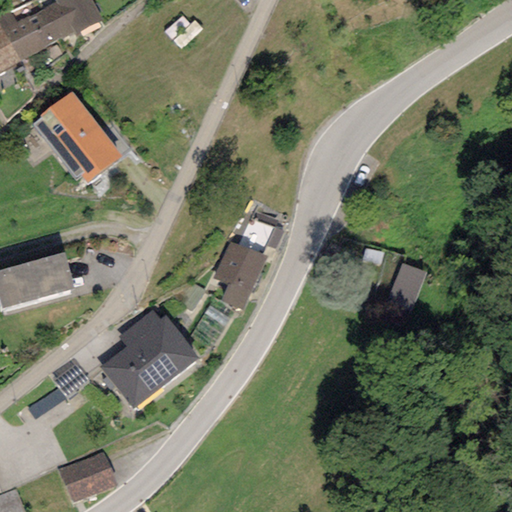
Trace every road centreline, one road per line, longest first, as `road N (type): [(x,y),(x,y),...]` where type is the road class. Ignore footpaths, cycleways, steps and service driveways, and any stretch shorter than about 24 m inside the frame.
road 1 (tertiary): [(511,16),(398,96),(343,148),(292,272),(243,362),(155,473),(108,511)]
road 2 (residential): [(270,0),(171,222),(121,307),(0,407)]
